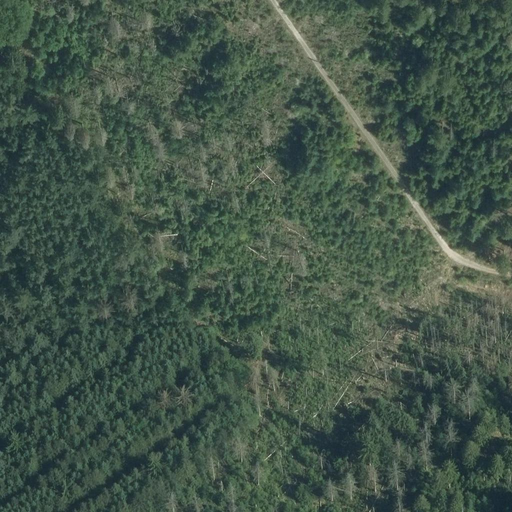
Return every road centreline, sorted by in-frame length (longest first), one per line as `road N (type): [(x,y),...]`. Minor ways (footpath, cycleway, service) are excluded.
road 1 (track): [(275,0),(463,265)]
road 2 (track): [(511,273),(463,265),(511,199)]
